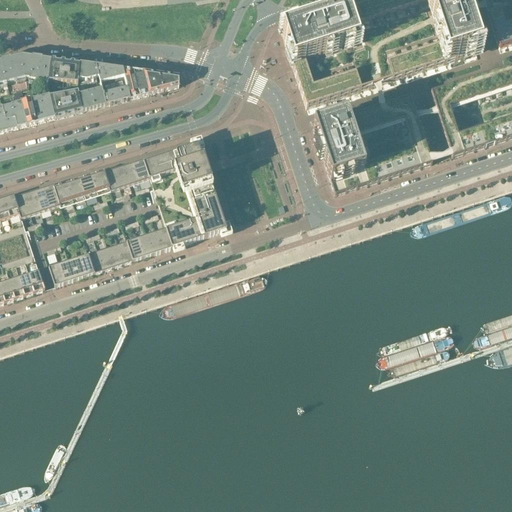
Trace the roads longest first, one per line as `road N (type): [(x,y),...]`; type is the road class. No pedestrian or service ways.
road 1 (residential): [(302,227),(0,325)]
road 2 (tertiary): [(0,180),(209,119),(235,75)]
road 3 (tertiary): [(217,68),(188,109),(0,157)]
road 4 (residential): [(217,68),(180,55),(0,37)]
road 5 (residential): [(318,222),(511,158)]
road 6 (residential): [(235,75),(266,86),(278,100),(318,222)]
